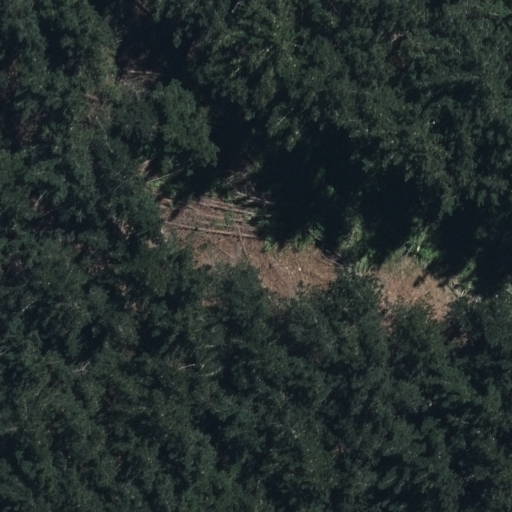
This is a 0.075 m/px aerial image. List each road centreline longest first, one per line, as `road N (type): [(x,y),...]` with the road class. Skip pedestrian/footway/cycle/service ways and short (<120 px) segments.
road 1 (track): [(511,257),(465,0)]
road 2 (track): [(373,511),(378,478),(511,355)]
